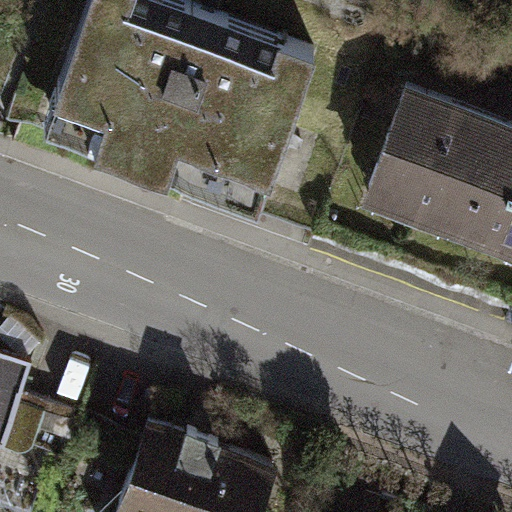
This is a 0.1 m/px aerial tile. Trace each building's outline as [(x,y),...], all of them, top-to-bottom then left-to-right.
[(312,44),(193,0),(85,0),(44,113),(258,191),(312,44)] [(511,119),(406,80),(368,182),(511,235),(511,119)] [(0,495),(27,505),(50,443),(30,436),(43,401),(14,390),(26,355),(0,345),(0,495)] [(75,409),(91,357),(50,345),(34,396),(75,409)] [(185,426),(147,413),(114,511),(251,511),(271,455),(213,435),(216,428),(187,418),(185,426)] [(450,511),(372,483),(360,511),(450,511)]
